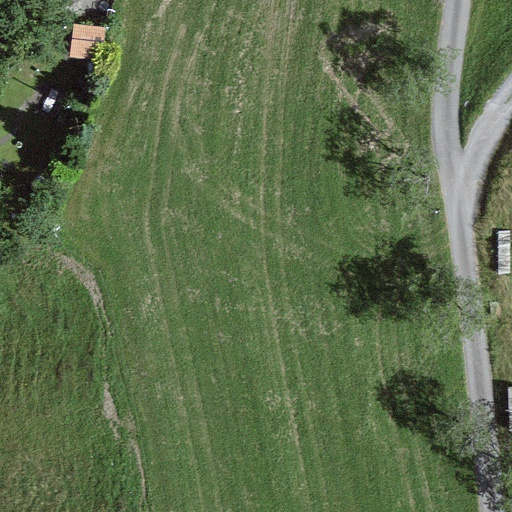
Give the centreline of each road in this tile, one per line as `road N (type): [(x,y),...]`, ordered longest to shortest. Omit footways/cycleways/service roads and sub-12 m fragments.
road 1 (track): [(500,511),(479,247),(485,168),(511,112)]
road 2 (track): [(479,247),(449,138),(466,0)]
